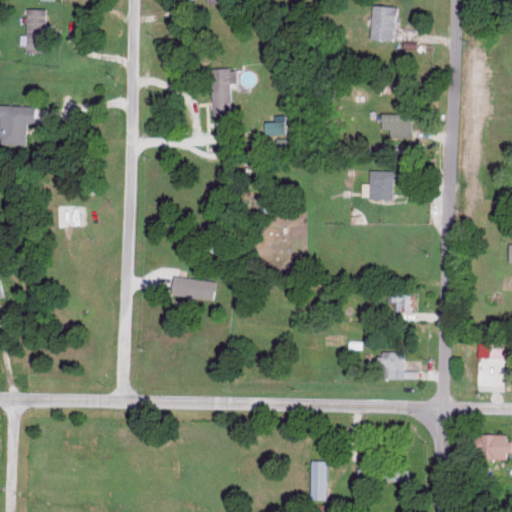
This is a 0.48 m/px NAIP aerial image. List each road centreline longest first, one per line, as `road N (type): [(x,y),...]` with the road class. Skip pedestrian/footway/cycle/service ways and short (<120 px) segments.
road 1 (residential): [(441,511),(457,0)]
road 2 (residential): [(511,407),(0,397)]
road 3 (residential): [(120,400),(134,0)]
